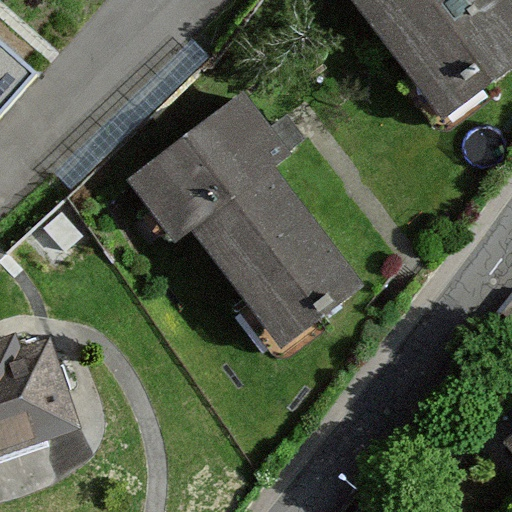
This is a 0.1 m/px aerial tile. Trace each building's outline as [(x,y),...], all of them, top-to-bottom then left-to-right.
[(353,0),(447,127),(511,79),(511,24),(494,0),(353,0)] [(0,41),(0,105),(30,69),(0,41)] [(249,103),(136,187),(182,248),(196,237),(283,352),(360,293),(273,176),(306,152),(291,132),(278,142),(249,103)] [(0,465),(83,439),(54,351),(38,356),(31,335),(0,345),(0,465)] [(483,390),(469,370),(409,443),(434,448),(483,390)]
